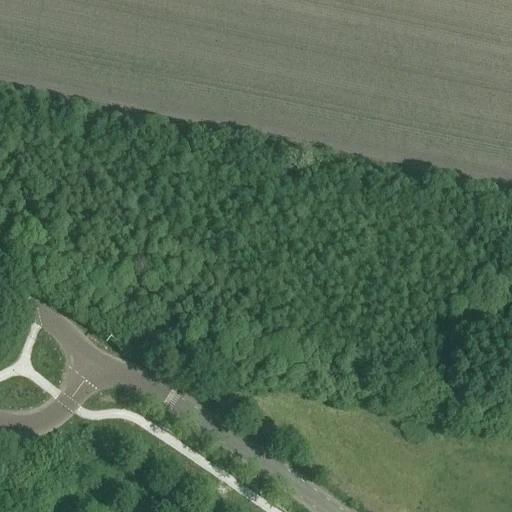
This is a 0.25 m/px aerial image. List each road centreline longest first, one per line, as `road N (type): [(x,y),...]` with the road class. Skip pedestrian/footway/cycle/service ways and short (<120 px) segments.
road 1 (tertiary): [(332,511),(248,450),(97,361)]
road 2 (tertiary): [(97,361),(51,417),(0,424)]
road 3 (unclassified): [(97,361),(0,290)]
